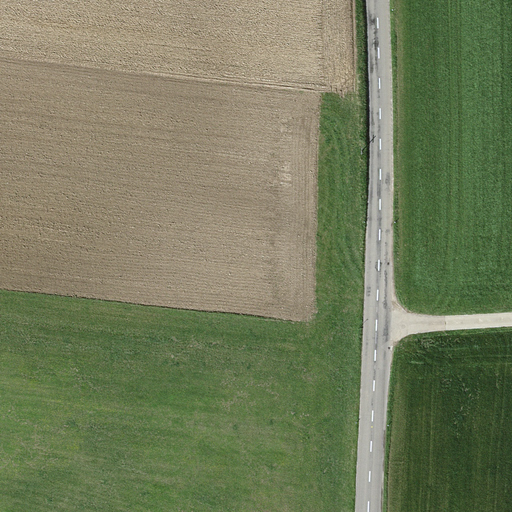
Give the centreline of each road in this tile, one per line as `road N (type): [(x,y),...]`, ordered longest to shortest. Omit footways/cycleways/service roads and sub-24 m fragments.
road 1 (tertiary): [(367,511),(378,0)]
road 2 (track): [(377,320),(511,316)]
